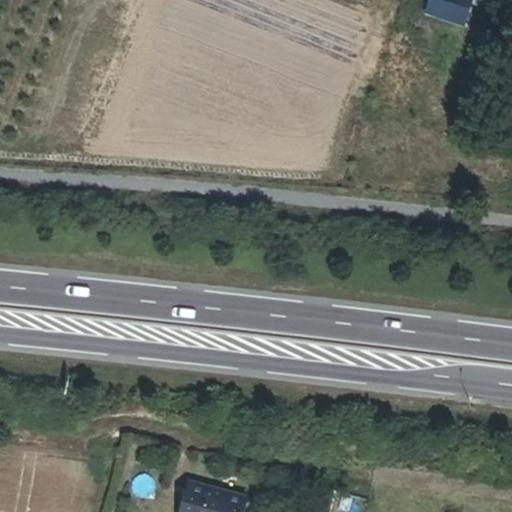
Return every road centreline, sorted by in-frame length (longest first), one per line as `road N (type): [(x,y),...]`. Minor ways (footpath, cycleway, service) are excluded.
road 1 (trunk): [(511,345),(0,289)]
road 2 (trunk): [(0,330),(511,386)]
